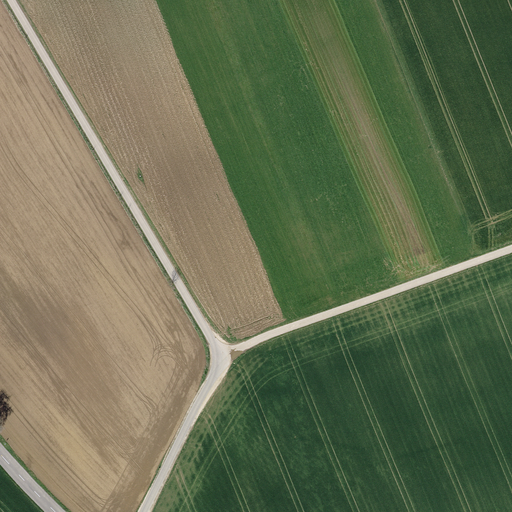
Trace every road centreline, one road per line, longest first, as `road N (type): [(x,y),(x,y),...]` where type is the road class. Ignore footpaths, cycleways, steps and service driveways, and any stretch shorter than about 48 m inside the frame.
road 1 (track): [(9,0),(221,356)]
road 2 (track): [(221,356),(511,249)]
road 3 (track): [(221,356),(141,511)]
